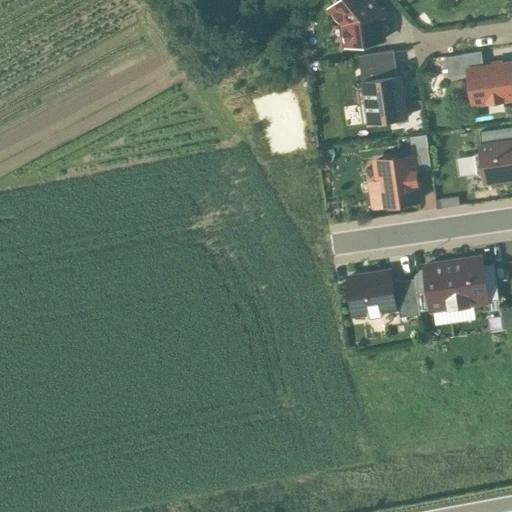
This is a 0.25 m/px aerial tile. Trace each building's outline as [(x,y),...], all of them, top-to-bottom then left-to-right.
[(376,0),(334,0),(331,3),(346,21),(348,43),(385,38),(381,5),(376,0)] [(395,50),(359,55),(364,81),(398,75),(395,50)] [(469,69),(484,67),(481,51),(447,56),(450,76),(470,73),(469,69)] [(511,63),(484,67),(469,69),(470,73),(474,103),(511,98),(511,63)] [(398,75),(364,81),(365,86),(357,87),(360,106),(366,105),(368,123),(409,117),(402,75),(398,75)] [(412,135),(414,154),(416,170),(433,167),(428,132),(412,135)] [(511,141),(481,145),(482,155),(477,155),(479,173),(485,173),(486,183),(511,179),(511,141)] [(414,154),(376,160),(380,182),(372,183),(376,205),(420,198),(416,170),(414,154)] [(483,254),(427,262),(433,307),(488,299),(483,254)] [(393,266),(347,272),(353,317),(399,311),(395,279),(393,266)] [(416,277),(395,279),(399,311),(400,316),(421,314),(416,277)]
